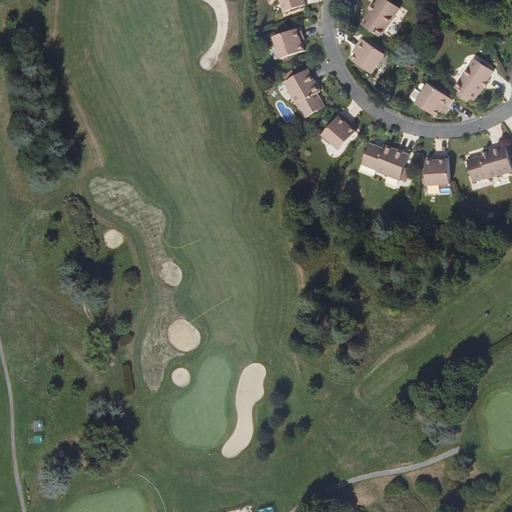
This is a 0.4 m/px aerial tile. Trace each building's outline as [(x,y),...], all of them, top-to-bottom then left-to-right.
[(279,0),(284,14),(306,6),(303,0),(279,0)] [(381,38),(382,37),(401,9),(387,0),(379,0),(378,2),(362,26),(381,38)] [(301,41),(304,40),(301,29),(274,38),(281,60),(305,52),(303,46),(301,41)] [(373,75),(384,58),(386,56),(384,54),(362,40),(356,50),(358,52),(356,55),(352,61),(373,75)] [(457,95),(467,102),(470,98),(475,101),(494,72),(475,59),(456,89),(460,91),(457,95)] [(294,78),(291,73),(285,76),(287,82),(285,83),(298,105),(300,104),(308,118),(326,108),(318,94),(321,92),(308,70),(297,76),(294,78)] [(443,108),(446,110),(452,101),(429,85),(416,104),(436,118),(440,112),(443,108)] [(349,125),(352,122),(343,114),(324,135),(341,150),(357,132),(352,129),(349,125)] [(377,172),(396,179),(401,181),(410,157),(395,151),(386,148),(386,150),(370,145),(363,163),(378,169),(377,172)] [(489,179),(511,172),(511,167),(506,147),(482,154),(483,157),(468,161),(473,180),(488,176),(489,179)] [(451,180),(449,157),(437,157),(438,161),(433,161),(427,161),(429,187),(451,185),(451,180)]
